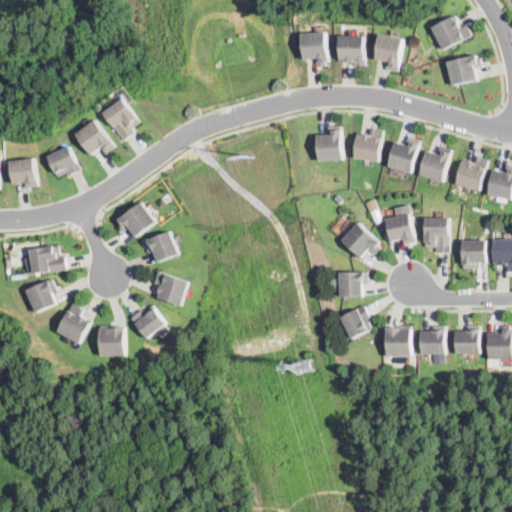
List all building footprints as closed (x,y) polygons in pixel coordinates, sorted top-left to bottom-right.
[(464,25),(469,22),(475,34),(446,48),(435,26),(458,14),(464,25)] [(332,60),(328,60),(329,64),(319,65),(318,56),(307,57),(305,31),(330,29),(332,60)] [(407,37),(400,70),(389,67),(390,59),(378,57),(383,32),(407,37)] [(368,65),(359,65),(359,63),(356,63),(356,61),(343,60),(344,34),(369,35),(368,65)] [(480,53),(481,57),(484,56),(486,64),(478,66),(481,78),(456,84),(450,60),(480,53)] [(127,138),(107,110),(127,97),(143,121),(136,127),(138,130),(127,138)] [(120,145),(109,153),(104,146),(95,153),(80,132),(99,117),(120,145)] [(345,157),(321,158),(320,132),(330,132),(330,124),(344,123),(345,157)] [(385,128),(381,160),(356,157),(360,130),(372,131),(373,126),(385,128)] [(423,139),(413,171),(390,164),(398,139),(409,142),(411,135),(423,139)] [(73,144),(81,161),(82,161),(85,167),(72,173),(71,170),(60,175),(51,154),(73,144)] [(454,147),(445,180),(423,173),(430,148),(440,151),(442,144),(454,147)] [(492,158),(482,188),(458,181),(466,156),(477,160),(479,154),(492,158)] [(37,156),(41,184),(30,186),(29,180),(17,182),(14,159),(37,156)] [(511,197),(491,193),(497,167),(508,170),(510,162),(511,162),(511,197)] [(344,198),(340,202),(335,196),(339,192),(344,198)] [(160,219),(139,234),(133,225),(125,230),(120,222),(123,220),(121,218),(146,200),(160,219)] [(419,240),(406,243),(405,237),(394,239),(389,217),(413,212),(419,240)] [(453,216),(453,251),(439,251),(439,246),(428,245),(429,216),(453,216)] [(384,245),(377,253),(371,248),(363,256),(344,239),(361,220),(383,240),(381,243),(384,245)] [(173,229),(182,252),(161,260),(157,249),(152,250),(148,239),(173,229)] [(490,239),(490,261),(479,261),(479,267),(466,267),(467,238),(490,239)] [(511,238),(511,270),(510,270),(510,263),(497,264),(497,238),(511,238)] [(63,254),(68,253),(69,267),(35,271),(32,247),(62,243),(63,254)] [(192,280),(183,303),(159,295),(164,283),(158,281),(162,269),(192,280)] [(343,295),(342,271),(371,270),(371,283),(364,283),(365,294),(343,295)] [(59,301),(38,310),(28,287),(55,276),(60,288),(54,291),(59,301)] [(94,318),(81,341),(61,330),(76,301),(86,306),(83,312),(94,318)] [(154,303),(169,321),(150,336),(134,316),(145,307),(147,309),(154,303)] [(354,337),(343,315),(366,304),(373,317),(370,318),(374,327),(354,337)] [(115,322),(115,325),(128,325),(128,353),(102,353),(102,323),(115,322)] [(390,355),(389,326),(403,326),(403,324),(415,323),(415,355),(390,355)] [(459,353),(458,330),(471,329),(470,323),(483,323),(483,352),(459,353)] [(424,353),(424,330),(437,329),(436,324),(449,324),(449,353),(424,353)] [(511,324),(511,358),(492,358),(492,332),(504,331),(504,324),(511,324)]
